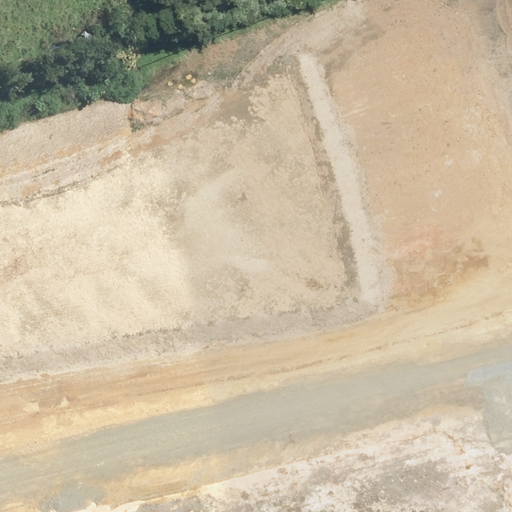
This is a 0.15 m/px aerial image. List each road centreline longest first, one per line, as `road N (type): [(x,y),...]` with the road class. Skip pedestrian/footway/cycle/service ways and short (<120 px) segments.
road 1 (tertiary): [(511,384),(86,492)]
road 2 (residential): [(464,0),(511,258)]
